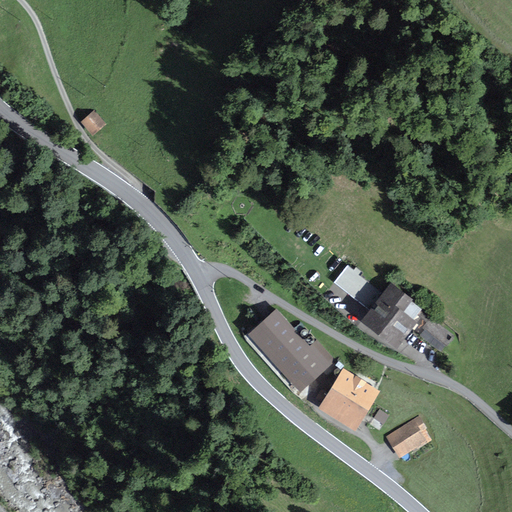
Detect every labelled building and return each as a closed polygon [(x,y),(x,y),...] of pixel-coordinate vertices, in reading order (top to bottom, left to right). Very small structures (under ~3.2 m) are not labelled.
[(95,113),(84,122),(92,132),(103,123),(95,113)] [(369,318),(396,340),(421,309),(394,287),(369,318)] [(299,387),(331,359),(315,341),(308,347),(277,313),(253,334),(299,387)] [(438,324),(425,337),(440,351),(453,338),(438,324)] [(363,383),(346,372),(331,396),(322,391),(318,397),(327,403),(324,407),(352,425),(373,392),(362,385),(363,383)] [(380,410),(374,417),(383,424),(388,417),(380,410)] [(418,418),(400,430),(412,448),(425,439),(419,430),(424,426),(418,418)]
